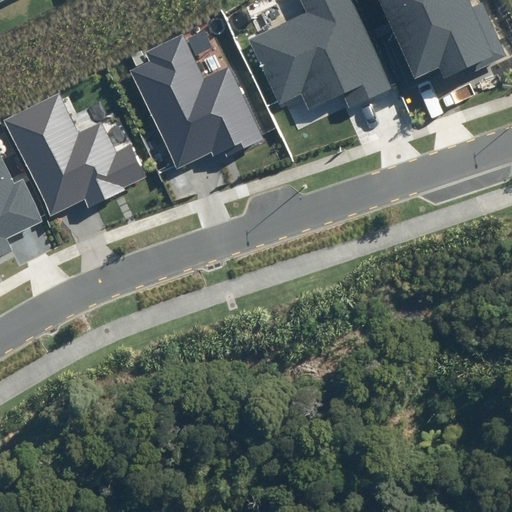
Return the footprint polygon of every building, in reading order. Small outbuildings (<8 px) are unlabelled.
[(349,108),(393,88),(351,0),(300,0),(307,13),(250,39),(279,103),(301,93),(309,110),(342,94),(349,108)] [(377,0),(414,80),(438,69),(445,84),(506,57),(482,4),(472,8),(467,0),(377,0)] [(204,78),(182,34),(145,52),(149,60),(130,70),(177,168),(211,152),(213,156),(223,151),(226,157),(264,139),(229,66),(204,78)] [(78,131),(59,91),(2,119),(50,218),(85,201),(88,208),(125,190),(123,187),(146,176),(130,145),(118,151),(102,119),(78,131)] [(14,184),(0,155),(0,256),(13,251),(7,239),(43,221),(23,180),(14,184)]
